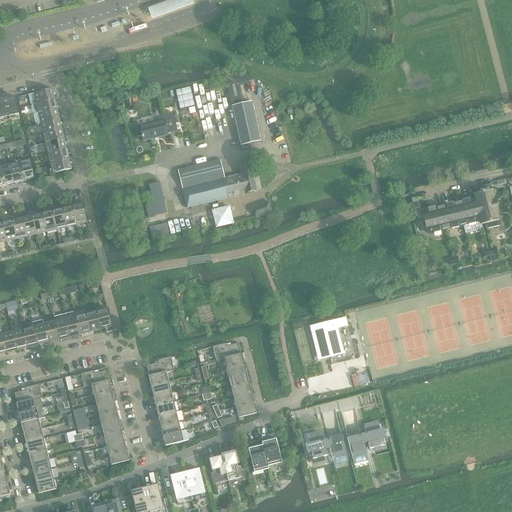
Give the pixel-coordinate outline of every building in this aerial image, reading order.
[(171,0),(169,1),(169,2),(167,3),(167,2),(145,10),(147,15),(150,13),(151,15),(188,3),(186,0),(171,0)] [(239,85),(250,82),(247,72),(226,78),(231,103),(241,100),(239,85)] [(177,89),(181,109),(195,105),(191,86),(177,89)] [(52,89),(28,95),(31,105),(57,99),(56,95),(53,96),(52,89)] [(0,123),(20,119),(15,98),(14,98),(13,95),(0,97),(0,123)] [(57,110),(55,104),(57,103),(57,99),(31,105),(33,115),(57,110)] [(252,103),(232,107),(241,146),(260,141),(252,103)] [(57,110),(33,115),(35,125),(40,124),(61,119),(60,115),(58,116),(57,110)] [(163,116),(154,118),(155,122),(139,126),(140,127),(136,128),(138,137),(142,136),(143,141),(167,135),(167,134),(177,132),(173,113),(163,116)] [(61,119),(40,124),(43,134),(61,130),(60,123),(62,123),(61,119)] [(61,130),(43,134),(45,144),(66,139),(65,135),(63,136),(61,130)] [(65,143),(67,143),(66,139),(45,144),(47,154),(66,149),(65,143)] [(66,149),(47,154),(50,164),(71,159),(70,155),(68,155),(66,149)] [(18,160),(23,181),(34,178),(29,160),(23,161),(23,159),(18,160)] [(71,159),(50,164),(52,174),(71,170),(69,163),(72,163),(71,159)] [(18,160),(14,161),(15,163),(9,165),(13,183),(23,181),(18,160)] [(178,171),(182,189),(225,179),(220,160),(178,171)] [(3,164),(0,164),(0,170),(4,186),(13,183),(9,165),(4,166),(3,164)] [(240,166),(242,175),(225,179),(182,189),(187,208),(256,192),(250,164),(240,166)] [(154,203),(145,205),(148,218),(167,213),(159,183),(149,185),(154,203)] [(475,195),(474,195),(475,199),(477,210),(497,205),(496,199),(494,199),(491,186),(476,189),(477,194),(475,195)] [(463,202),(458,203),(463,225),(468,224),(468,225),(475,223),(474,222),(480,221),(477,210),(475,199),(469,200),(469,199),(463,201),(463,202)] [(269,202),(252,207),(256,218),(272,212),(269,202)] [(446,206),(441,207),(446,229),(452,228),(452,229),(458,227),(458,226),(463,225),(458,203),(453,204),(452,203),(446,205),(446,206)] [(68,208),(62,209),(66,228),(76,225),(71,204),(67,205),(68,208)] [(75,204),(71,204),(76,225),(87,223),(82,204),(76,206),(75,204)] [(497,205),(477,210),(480,221),(481,225),(485,224),(486,229),(500,226),(497,212),(499,211),(497,205)] [(213,209),(216,227),(234,224),(231,206),(213,209)] [(434,208),(428,209),(428,210),(423,212),(425,219),(424,219),(428,233),(433,232),(434,233),(440,232),(440,231),(446,229),(441,207),(435,209),(434,208)] [(55,208),(51,209),(56,230),(66,228),(62,209),(56,211),(55,208)] [(48,212),(42,214),(46,232),(56,230),(51,209),(48,210),(48,212)] [(35,213),(31,214),(36,235),(46,232),(42,214),(36,215),(35,213)] [(28,217),(22,219),(26,237),(36,235),(31,214),(27,215),(28,217)] [(15,218),(11,219),(16,240),(26,237),(22,219),(16,220),(15,218)] [(8,220),(8,222),(2,223),(6,242),(16,240),(11,219),(8,220)] [(151,228),(149,228),(152,240),(169,236),(167,224),(151,228)] [(107,309),(96,311),(101,330),(105,329),(106,333),(112,331),(107,309)] [(90,333),(85,314),(84,310),(74,313),(80,335),(90,333)] [(96,311),(85,314),(90,333),(101,330),(96,311)] [(74,313),(63,315),(69,338),(80,335),(74,313)] [(63,315),(53,318),(54,322),(59,340),(69,338),(63,315)] [(345,318),(332,321),(333,324),(312,329),(320,358),(342,352),(336,329),(347,326),(345,318)] [(32,323),(33,327),(38,346),(48,343),(43,324),(42,320),(32,323)] [(54,322),(43,324),(48,343),(59,340),(54,322)] [(32,323),(22,325),(23,329),(27,348),(38,346),(33,327),(32,323)] [(27,348),(23,329),(12,332),(17,351),(27,348)] [(12,332),(2,335),(6,353),(17,351),(12,332)] [(226,344),(213,347),(216,360),(223,358),(241,353),(238,344),(227,347),(226,344)] [(241,353),(223,358),(226,368),(244,364),(241,353)] [(157,361),(158,363),(147,366),(149,376),(166,372),(174,370),(171,358),(157,361)] [(244,364),(226,368),(228,378),(246,374),(244,364)] [(94,371),(80,374),(83,387),(91,385),(108,381),(105,368),(98,370),(98,373),(94,374),(94,371)] [(149,376),(148,376),(151,387),(169,382),(166,372),(149,376)] [(355,386),(370,382),(367,373),(353,377),(355,386)] [(246,374),(228,378),(231,388),(249,383),(246,374)] [(108,381),(91,385),(94,395),(112,391),(109,380),(108,381)] [(169,382),(151,387),(153,397),(171,392),(169,382)] [(249,383),(231,388),(233,398),(251,393),(249,383)] [(34,399),(41,397),(38,385),(25,388),(26,391),(14,394),(17,403),(34,399)] [(112,391),(94,395),(96,405),(114,401),(112,391)] [(171,392),(153,397),(156,407),(174,402),(171,392)] [(251,393),(233,398),(236,408),(254,403),(251,393)] [(330,408),(333,407),(333,411),(364,409),(363,398),(330,400),(330,408)] [(17,403),(16,404),(18,414),(36,410),(34,399),(17,403)] [(114,401),(96,405),(99,415),(117,411),(114,401)] [(174,402),(156,407),(158,417),(176,412),(174,402)] [(176,403),(180,420),(184,419),(180,402),(176,403)] [(256,414),(254,403),(236,408),(239,418),(235,419),(236,422),(244,420),(243,417),(256,414)] [(36,410),(18,414),(21,424),(39,419),(36,410)] [(117,411),(99,415),(101,425),(119,421),(117,411)] [(176,412),(158,417),(161,426),(178,422),(176,412)] [(39,419),(21,424),(23,434),(41,430),(39,419)] [(119,421),(101,425),(104,435),(122,431),(119,421)] [(178,422),(161,426),(163,436),(181,432),(178,422)] [(365,429),(366,434),(347,438),(352,458),(353,459),(366,455),(364,445),(368,443),(370,449),(373,449),(374,451),(385,449),(382,440),(386,439),(384,429),(380,430),(379,425),(365,429)] [(41,430),(23,434),(26,444),(44,440),(41,430)] [(122,431),(104,435),(106,445),(124,441),(122,431)] [(181,432),(163,436),(166,447),(183,442),(188,441),(186,431),(181,432)] [(267,442),(262,443),(262,446),(268,467),(282,463),(276,439),(274,440),(272,434),(266,436),(267,442)] [(309,444),(305,445),(308,454),(311,453),(314,462),(324,460),(324,457),(327,456),(325,450),(330,449),(333,459),(333,460),(347,456),(346,456),(347,456),(342,436),(323,440),(322,436),(308,439),(309,444)] [(44,440),(26,444),(28,454),(46,449),(44,440)] [(124,441),(106,445),(109,455),(127,451),(124,441)] [(250,449),(248,449),(254,473),(269,470),(268,467),(262,446),(257,447),(256,442),(250,443),(249,443),(250,449)] [(46,449),(28,454),(31,464),(49,459),(46,449)] [(127,451),(109,455),(111,465),(129,461),(127,451)] [(222,459),(228,481),(242,477),(240,467),(238,468),(234,454),(233,453),(227,454),(228,456),(224,457),(224,459),(222,459)] [(228,481),(222,459),(221,460),(220,458),(216,459),(216,457),(210,458),(210,460),(213,474),(211,474),(213,485),(228,481)] [(49,459),(31,464),(33,474),(51,469),(49,459)] [(51,469),(33,474),(36,484),(53,479),(51,469)] [(195,470),(195,471),(192,471),(192,473),(185,475),(190,497),(191,497),(201,494),(205,493),(199,469),(195,470)] [(191,497),(190,497),(185,475),(178,477),(178,475),(174,476),(174,475),(170,476),(178,505),(192,502),(191,497)] [(53,479),(36,484),(38,494),(56,490),(53,479)] [(7,484),(0,486),(0,497),(10,495),(7,484)] [(144,488),(150,511),(164,511),(157,485),(144,488)] [(150,511),(144,488),(131,492),(135,511),(150,511)] [(121,511),(118,500),(105,503),(106,511),(121,511)] [(106,511),(105,503),(91,507),(92,511),(106,511)]
